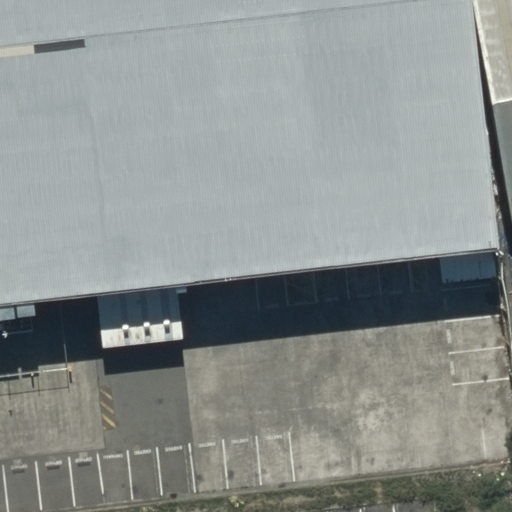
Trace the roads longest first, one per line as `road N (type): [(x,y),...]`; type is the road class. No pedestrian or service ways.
road 1 (unknown): [(91,396),(431,383)]
road 2 (unknown): [(91,396),(126,511)]
